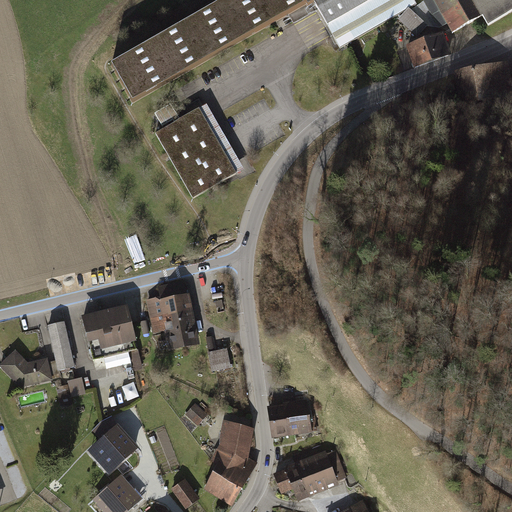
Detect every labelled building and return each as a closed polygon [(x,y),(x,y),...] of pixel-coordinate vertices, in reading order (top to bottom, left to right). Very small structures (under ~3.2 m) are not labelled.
[(133,105),(314,3),(338,49),(393,16),(414,38),(431,20),(438,29),(447,26),(453,36),(483,21),(487,27),(511,8),(511,0),(226,0),(111,67),(133,105)] [(415,71),(450,58),(443,37),(407,50),(415,71)] [(484,69),(458,75),(463,104),(498,98),(501,88),(509,86),(507,67),(484,69)] [(191,197),(235,173),(199,107),(155,131),(191,197)] [(165,353),(197,348),(188,293),(145,300),(151,335),(162,333),(165,353)] [(126,303),(81,313),(93,366),(126,359),(129,372),(141,369),(126,303)] [(0,367),(20,388),(52,381),(59,380),(58,372),(74,368),(65,324),(48,328),(55,362),(48,363),(47,357),(25,361),(17,352),(0,367)] [(227,347),(209,351),(213,370),(232,366),(227,347)] [(72,396),(87,394),(85,378),(70,380),(72,396)] [(129,399),(141,396),(136,381),(125,385),(129,399)] [(72,389),(61,389),(61,404),(72,404),(72,389)] [(284,406),(288,434),(317,430),(315,415),(309,415),(307,404),(313,403),(312,394),(296,396),(297,404),(284,406)] [(185,409),(199,423),(206,415),(192,401),(185,409)] [(277,408),(269,409),(273,436),(288,434),(284,406),(284,404),(277,405),(277,408)] [(116,426),(111,416),(102,421),(94,430),(101,436),(116,426)] [(257,465),(248,459),(253,428),(224,423),(218,455),(213,465),(245,484),(257,465)] [(105,458),(126,439),(116,428),(95,447),(105,458)] [(185,440),(190,453),(197,450),(191,437),(185,440)] [(115,469),(136,450),(126,439),(105,458),(115,469)] [(315,448),(296,452),(297,460),(316,456),(315,448)] [(295,466),(307,497),(347,482),(337,454),(328,458),(327,454),(295,466)] [(232,506),(245,484),(213,465),(200,487),(232,506)] [(294,502),(307,497),(295,466),(271,476),(278,494),(289,490),(294,502)] [(110,511),(124,511),(139,499),(121,478),(95,499),(105,511),(108,509),(110,511)] [(172,488),(185,506),(198,497),(185,479),(172,488)] [(351,510),(352,511),(369,511),(364,503),(351,510)]
